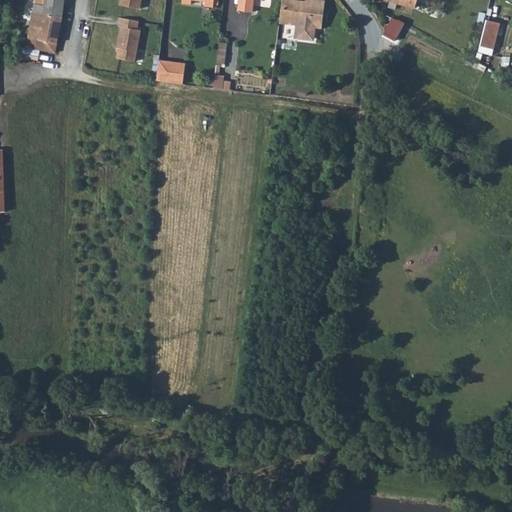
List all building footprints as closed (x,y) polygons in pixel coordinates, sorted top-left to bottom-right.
[(35,0),(33,11),(62,16),(64,0),(35,0)] [(238,0),(238,8),(252,10),(253,0),(238,0)] [(320,26),(323,0),(302,0),(303,1),(298,1),(298,0),(281,0),(279,21),(295,23),(294,36),(310,37),(312,36),(314,25),(320,26)] [(28,36),(56,42),(62,16),(33,11),(28,36)] [(386,28),(398,35),(405,23),(393,15),(386,28)] [(138,29),(139,21),(120,17),(118,26),(120,26),(117,47),(119,47),(117,57),(136,61),(141,29),(138,29)] [(492,49),(499,23),(487,19),(480,45),(492,49)] [(54,52),(56,42),(28,36),(26,46),(54,52)] [(219,41),(217,68),(226,69),(228,41),(219,41)] [(156,80),(183,83),(185,62),(158,59),(156,80)] [(224,75),(215,74),(213,87),(222,88),(224,75)]
